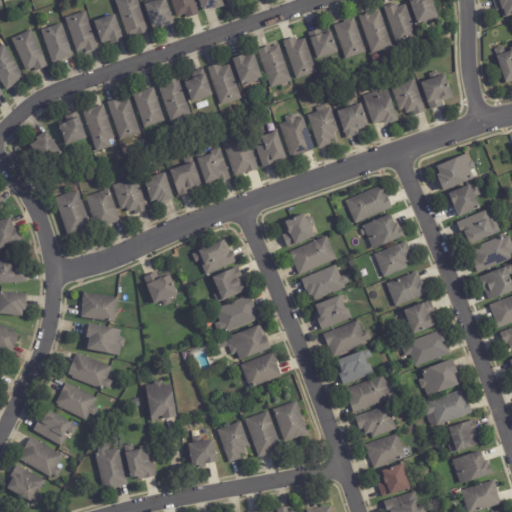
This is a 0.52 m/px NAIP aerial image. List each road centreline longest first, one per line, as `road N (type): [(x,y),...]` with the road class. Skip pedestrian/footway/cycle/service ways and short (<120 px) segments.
road 1 (residential): [(58,272),(511,116)]
road 2 (residential): [(311,0),(36,99),(0,135)]
road 3 (residential): [(0,450),(38,366),(59,291),(38,203),(0,152)]
road 4 (residential): [(399,153),(511,457)]
road 5 (residential): [(252,211),(360,511)]
road 6 (residential): [(349,473),(115,511)]
road 7 (residential): [(483,122),(460,0)]
